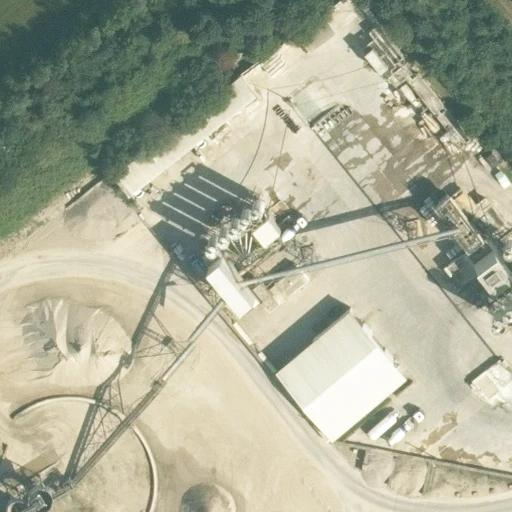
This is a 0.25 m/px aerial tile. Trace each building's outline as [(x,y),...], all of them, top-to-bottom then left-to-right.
[(378,23),(364,7),(356,13),(369,29),(378,23)] [(323,12),(298,32),(311,48),(335,28),(323,12)] [(404,55),(378,23),(370,30),(395,62),(404,55)] [(389,64),(373,45),(366,51),(381,70),(389,64)] [(261,58),(245,71),(252,80),(268,68),(261,58)] [(404,62),(388,75),(396,84),(412,71),(404,62)] [(443,104),(418,72),(409,79),(435,111),(443,104)] [(242,73),(115,173),(128,190),(255,90),(242,73)] [(471,139),(446,107),(437,114),(463,145),(471,139)] [(449,128),(440,135),(453,151),(461,145),(449,128)] [(498,159),(492,152),(486,157),(492,164),(498,159)] [(480,190),(461,205),(451,191),(436,203),(469,248),(463,252),(478,271),(492,289),(511,274),(511,267),(487,235),(504,221),(480,190)] [(265,203),(265,201),(265,199),(264,197),(262,196),(259,195),(257,196),(255,197),(254,199),(253,201),(254,203),(255,205),(257,207),(260,207),(262,207),(264,205),(265,203)] [(243,208),(242,210),(243,213),(244,214),(246,216),(248,216),(251,216),(252,215),(254,213),(254,210),(254,208),(253,206),(251,205),(248,204),(246,205),(244,206),(243,208)] [(232,217),(231,219),(232,222),(233,224),(235,225),(237,225),(240,225),(241,224),(243,222),(243,219),(243,217),(241,215),(240,214),(237,213),(235,214),(233,215),(232,217)] [(281,229),(269,214),(254,227),(257,231),(253,235),(259,241),(263,238),(266,241),(272,237),(281,247),(288,241),(279,231),(281,229)] [(232,231),(232,229),(232,226),(230,224),(228,223),(226,223),(224,223),(222,224),(221,226),(220,229),(221,231),(222,233),(224,234),(226,235),(228,234),(230,233),(232,231)] [(221,240),(221,238),(221,236),(219,234),(218,232),(215,232),(213,232),(211,233),(210,235),(210,237),(210,239),(211,241),(213,243),(215,243),(216,244),(217,243),(219,242),(221,240)] [(247,276),(245,279),(216,244),(203,254),(248,309),(263,296),(253,284),(247,276)] [(463,252),(448,264),(463,283),(478,271),(463,252)] [(297,264),(276,281),(288,296),(310,279),(297,264)] [(511,275),(498,286),(504,294),(511,287),(511,275)] [(276,297),(261,278),(253,284),(263,296),(269,303),(276,297)] [(506,313),(506,311),(506,309),(505,308),(503,306),(501,306),(499,306),(497,308),(496,309),(496,312),(496,314),(497,315),(499,316),(501,317),(503,316),(505,315),(506,313)] [(364,321),(289,384),(321,421),(379,372),(395,359),(364,321)] [(379,372),(321,421),(333,437),(392,387),(379,372)] [(40,474),(0,499),(7,511),(32,511),(29,506),(51,493),(40,474)]
